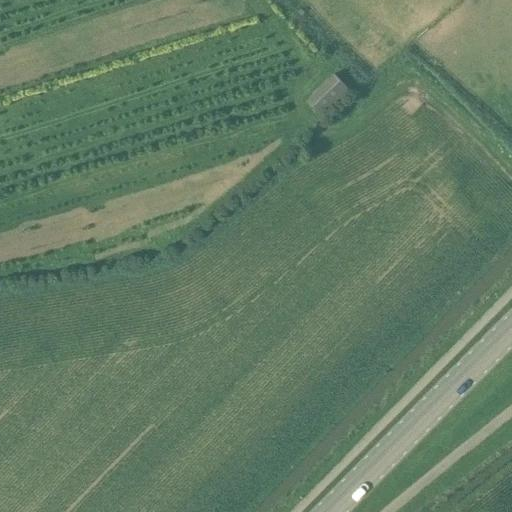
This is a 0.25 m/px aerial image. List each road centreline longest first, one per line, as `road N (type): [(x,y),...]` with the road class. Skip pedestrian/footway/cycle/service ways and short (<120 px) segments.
road 1 (track): [(511,173),(418,89),(389,95),(347,129),(309,122),(297,108),(302,66),(251,0)]
road 2 (tertiary): [(511,332),(332,511)]
